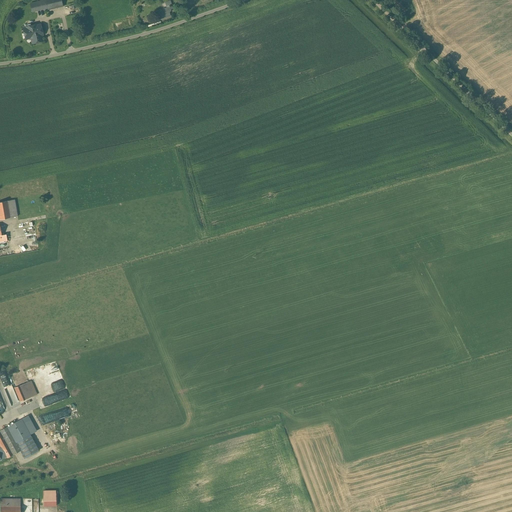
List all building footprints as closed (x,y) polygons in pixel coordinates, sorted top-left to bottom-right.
[(402,14),(407,9),(397,0),(393,0),(391,3),(402,14)] [(170,16),(168,8),(159,10),(161,18),(170,16)] [(40,24),(37,25),(37,24),(26,27),(26,28),(23,29),(25,39),(30,38),(32,43),(43,41),(41,35),(43,35),(40,24)] [(0,217),(13,215),(9,197),(0,198),(0,217)] [(32,394),(27,379),(10,386),(15,400),(32,394)] [(0,389),(0,395),(3,401),(8,398),(7,395),(12,392),(9,387),(7,388),(4,389),(3,388),(0,389)] [(20,423),(9,430),(19,448),(25,460),(38,453),(29,437),(36,434),(30,423),(20,423)] [(9,430),(5,424),(0,426),(0,458),(19,448),(9,430)] [(41,490),(42,506),(55,506),(54,490),(41,490)] [(0,511),(17,511),(18,497),(0,496),(0,511)]
